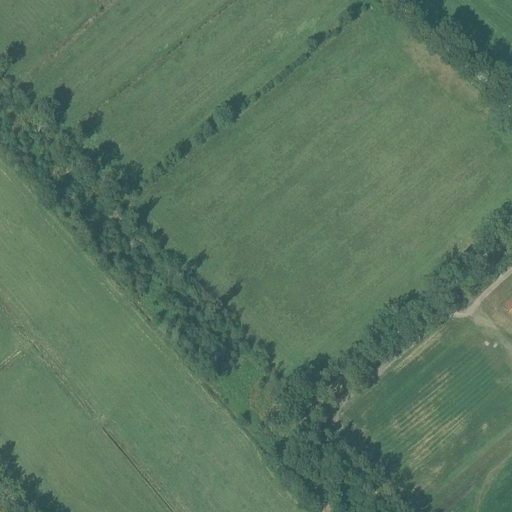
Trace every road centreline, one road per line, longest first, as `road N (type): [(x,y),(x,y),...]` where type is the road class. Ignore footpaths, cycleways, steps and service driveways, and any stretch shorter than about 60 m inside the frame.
road 1 (track): [(402,511),(309,409),(511,229)]
road 2 (unclassified): [(391,0),(511,112)]
